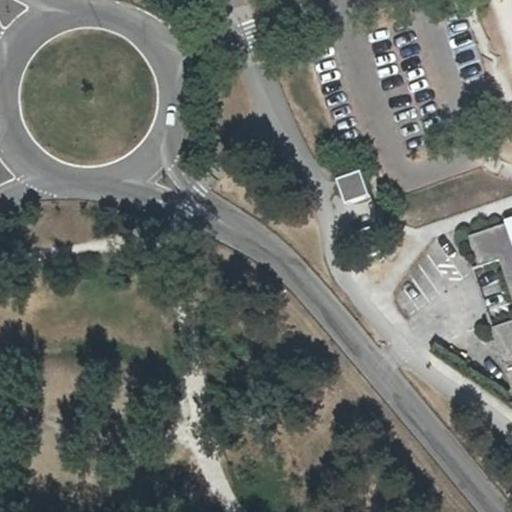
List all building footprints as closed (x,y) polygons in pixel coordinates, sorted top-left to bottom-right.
[(468,26),(446,33),(458,68),(479,61),(468,26)] [(237,97),(223,96),(221,120),(235,121),(237,97)] [(364,173),(341,181),(349,205),(372,197),(364,173)] [(511,231),(509,222),(472,238),(482,268),(503,261),(511,288),(511,323),(495,330),(511,380),(511,231)] [(383,226),(358,234),(367,258),(391,249),(383,226)]
